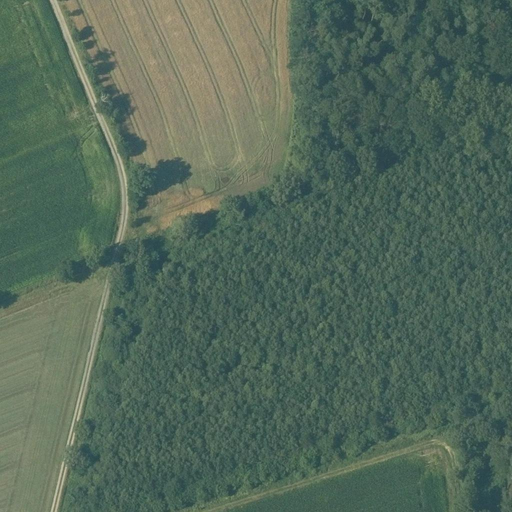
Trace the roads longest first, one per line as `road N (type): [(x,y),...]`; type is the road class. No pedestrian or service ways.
road 1 (track): [(53,0),(125,198),(53,511)]
road 2 (track): [(459,511),(443,442),(210,511)]
